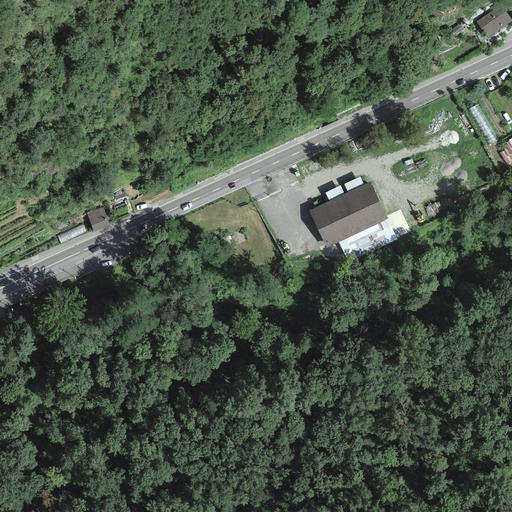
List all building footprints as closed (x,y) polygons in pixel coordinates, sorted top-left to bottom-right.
[(511,19),(499,1),(491,7),(493,9),(476,21),(487,36),(511,19)] [(463,28),(459,23),(451,29),(456,34),(463,28)] [(511,160),(511,141),(499,150),(509,163),(511,160)] [(371,182),(310,209),(327,246),(387,218),(371,182)] [(103,206),(87,212),(93,230),(110,224),(103,206)]
